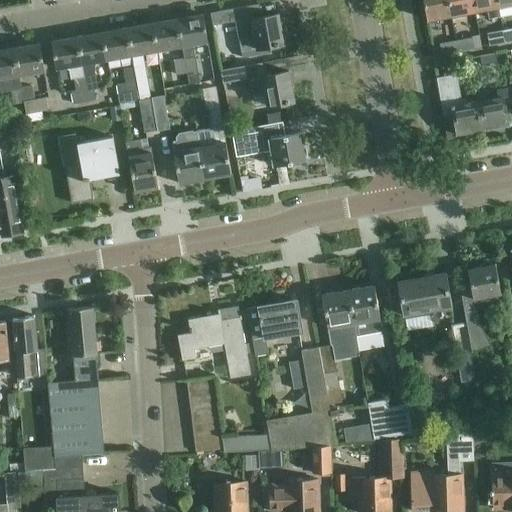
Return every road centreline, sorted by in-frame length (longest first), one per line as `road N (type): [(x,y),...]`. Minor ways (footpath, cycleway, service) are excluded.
road 1 (residential): [(140,254),(401,198)]
road 2 (residential): [(154,511),(140,254)]
road 3 (residential): [(401,198),(368,0)]
road 4 (residential): [(0,278),(140,254)]
